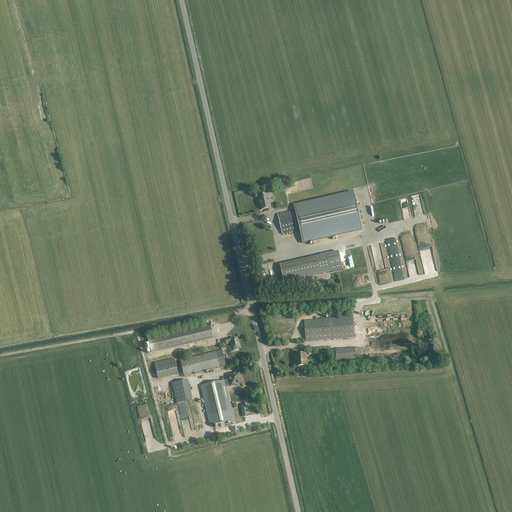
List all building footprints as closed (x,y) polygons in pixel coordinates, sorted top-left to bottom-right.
[(0,105),(16,101),(12,88),(0,91),(0,105)] [(295,211),(277,215),(282,235),(299,231),(302,244),(362,231),(354,193),(294,207),(295,211)] [(271,208),(268,195),(259,197),(261,204),(259,205),(261,210),(271,208)] [(283,279),(330,270),(327,255),(280,264),(283,279)] [(354,337),(353,317),(304,321),(305,341),(354,337)] [(214,339),(210,324),(148,339),(151,353),(214,339)] [(234,340),(234,338),(225,340),(226,345),(231,343),(233,351),(240,349),(238,339),(234,340)] [(364,357),(363,348),(335,350),(336,365),(356,363),(356,358),(364,357)] [(222,350),(191,358),(195,374),(226,367),(222,350)] [(296,367),(306,366),(306,354),(295,355),(296,367)] [(184,377),(195,374),(191,358),(180,360),(183,373),(181,373),(182,376),(184,376),(184,377)] [(178,375),(174,359),(155,363),(158,379),(178,375)] [(201,386),(210,426),(209,426),(215,448),(240,442),(235,421),(234,421),(226,385),(230,384),(231,386),(238,385),(238,384),(242,383),(240,373),(233,375),(233,373),(228,375),(229,379),(201,386)] [(187,380),(172,384),(173,389),(188,385),(187,380)] [(243,417),(248,416),(245,406),(240,407),(243,417)]
